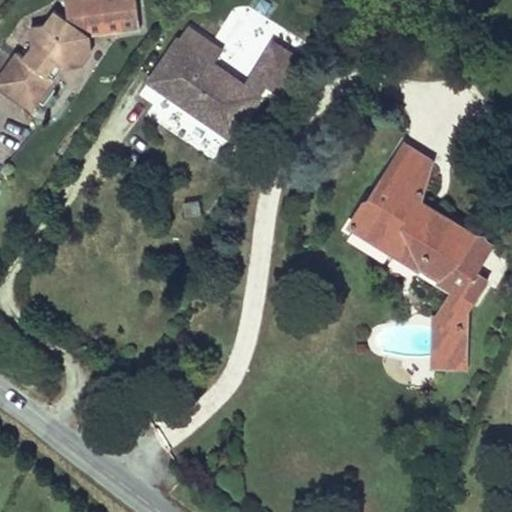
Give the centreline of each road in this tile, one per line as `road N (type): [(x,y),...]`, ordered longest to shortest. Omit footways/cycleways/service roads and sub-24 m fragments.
road 1 (unknown): [(444,132),(403,97),(368,83),(345,85),(311,108),(290,142),(272,207),(240,371),(218,404),(123,483)]
road 2 (tertiary): [(161,511),(0,391)]
